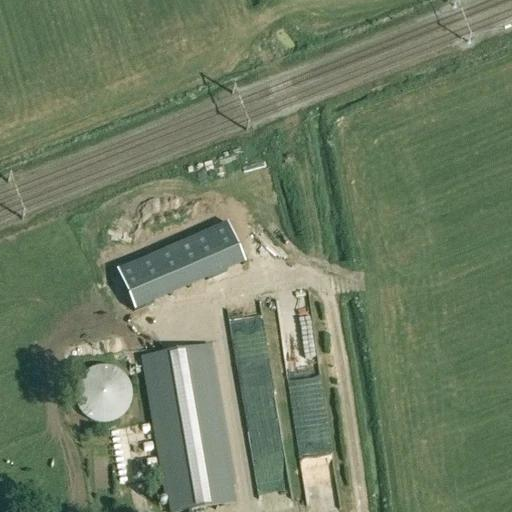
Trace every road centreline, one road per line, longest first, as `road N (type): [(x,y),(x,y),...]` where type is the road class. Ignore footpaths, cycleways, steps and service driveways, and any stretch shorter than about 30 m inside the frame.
road 1 (track): [(294,117),(359,511)]
road 2 (track): [(249,511),(213,300)]
